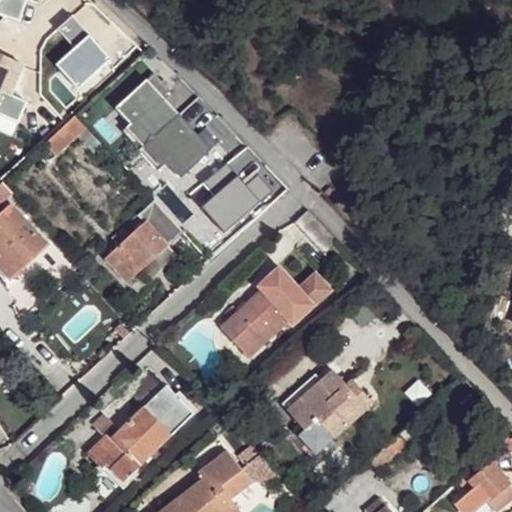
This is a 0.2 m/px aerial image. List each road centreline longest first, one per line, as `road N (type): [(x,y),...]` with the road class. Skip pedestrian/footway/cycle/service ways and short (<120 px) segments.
road 1 (residential): [(0,482),(307,197)]
road 2 (unclassified): [(511,417),(307,197)]
road 3 (unclassified): [(307,197),(108,0)]
